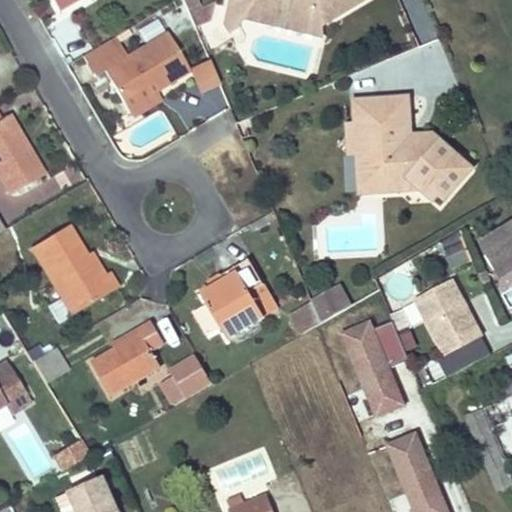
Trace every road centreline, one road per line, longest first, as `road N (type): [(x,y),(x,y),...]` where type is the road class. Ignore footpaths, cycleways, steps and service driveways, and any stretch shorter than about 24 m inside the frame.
road 1 (residential): [(113,187),(145,240),(191,239),(207,214),(205,190),(175,170),(148,173)]
road 2 (residential): [(3,0),(113,187)]
